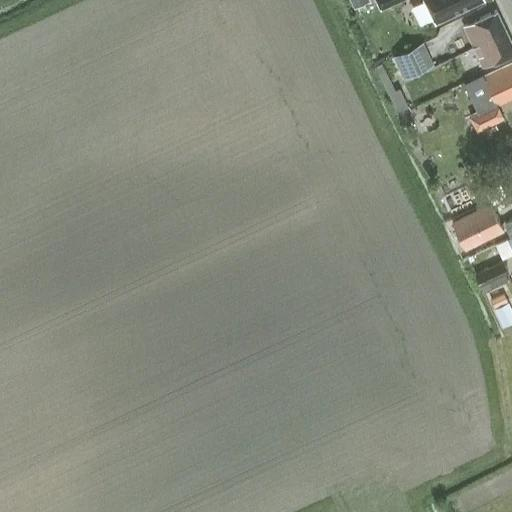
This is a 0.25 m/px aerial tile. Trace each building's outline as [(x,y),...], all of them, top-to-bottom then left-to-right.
[(370,1),(369,0),(350,0),(354,8),(370,1)] [(376,0),(381,9),(401,0),(376,0)] [(423,0),(436,25),(485,2),(483,0),(423,0)] [(496,11),(465,25),(475,47),(506,32),(496,11)] [(511,44),(506,32),(475,47),(484,67),(511,53),(511,44)] [(423,42),(393,56),(403,78),(433,64),(423,42)] [(504,119),(497,104),(511,97),(511,63),(484,77),(493,95),(482,102),(475,105),(479,113),(473,116),(480,131),(488,127),(504,119)] [(375,68),(395,111),(408,106),(400,88),(395,90),(383,64),(375,68)] [(466,246),(505,228),(493,202),(454,220),(466,246)] [(476,273),(481,285),(509,273),(503,261),(476,273)] [(508,302),(504,293),(491,299),(495,308),(508,302)]
